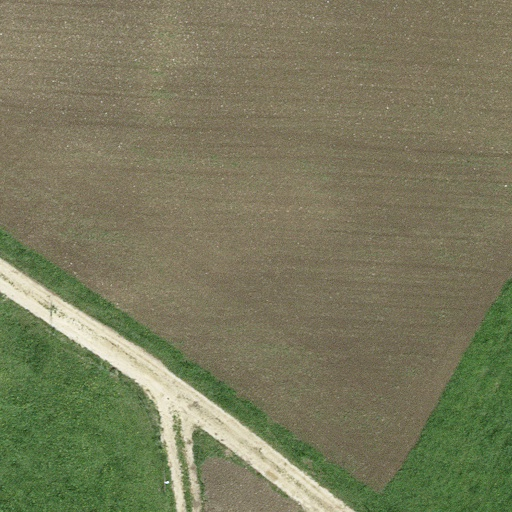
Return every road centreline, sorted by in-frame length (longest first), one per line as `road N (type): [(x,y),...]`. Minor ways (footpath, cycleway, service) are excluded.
road 1 (track): [(331,511),(0,265)]
road 2 (track): [(152,378),(190,511)]
